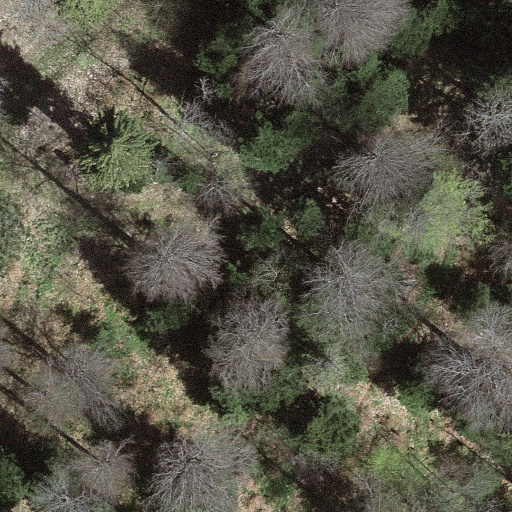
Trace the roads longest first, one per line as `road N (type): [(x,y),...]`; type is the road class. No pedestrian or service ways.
road 1 (track): [(316,511),(353,404),(443,270),(468,206),(466,146),(433,115),(370,131),(265,182),(177,204),(64,207),(0,188)]
road 2 (track): [(0,124),(125,0)]
